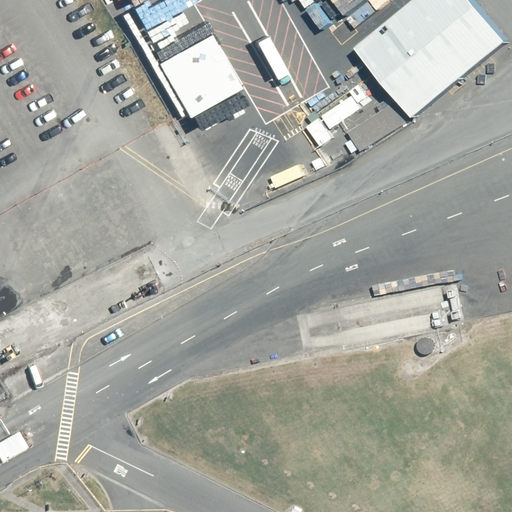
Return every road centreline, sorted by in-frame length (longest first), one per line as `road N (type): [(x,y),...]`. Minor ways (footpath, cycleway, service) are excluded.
road 1 (unknown): [(0,341),(511,92)]
road 2 (unknown): [(76,431),(159,483),(229,511)]
